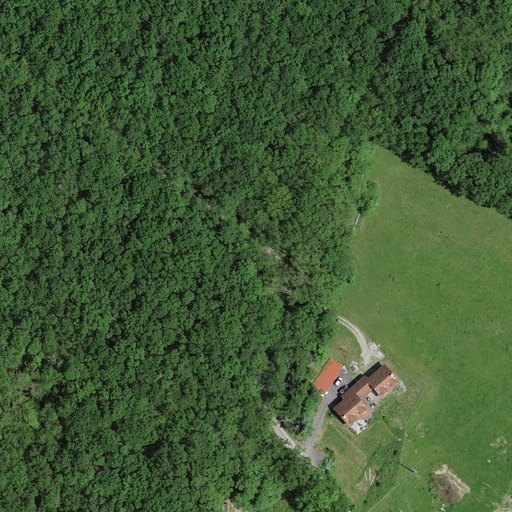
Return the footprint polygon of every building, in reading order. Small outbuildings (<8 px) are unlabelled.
[(328,395),(347,365),(334,356),(315,387),(328,395)] [(387,390),(397,381),(384,366),(367,381),(373,387),(382,396),(388,391),(387,390)] [(367,381),(364,377),(357,384),(365,393),(373,387),(367,381)] [(365,393),(357,384),(350,390),(351,392),(358,400),(365,393)] [(345,400),(335,409),(349,425),(359,416),(361,417),(368,411),(358,400),(351,392),(344,398),(345,400)]
